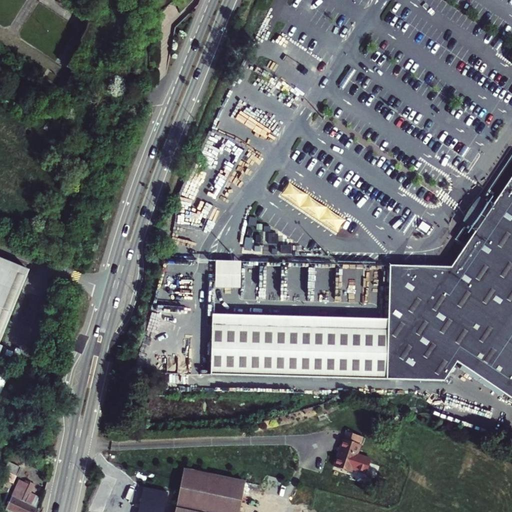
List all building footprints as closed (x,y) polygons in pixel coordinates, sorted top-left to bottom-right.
[(388,11),(382,20),(388,24),(394,14),(388,11)] [(494,35),(488,44),(493,47),(499,39),(494,35)] [(344,77),(338,86),(343,89),(349,81),(344,77)] [(476,119),(470,128),(476,132),(482,123),(476,119)] [(511,151),(505,162),(480,199),(478,197),(469,207),(463,216),(458,226),(461,228),(452,241),(462,248),(448,269),(441,268),(411,267),(411,265),(390,264),(390,267),(387,267),(386,319),(208,313),(207,374),(443,381),(455,363),(511,400),(511,151)] [(412,213),(400,231),(406,235),(417,217),(412,213)] [(0,341),(29,271),(0,258),(0,341)] [(240,290),(241,263),(215,263),(215,290),(240,290)] [(364,437),(346,431),(344,439),(343,439),(334,465),(352,471),(364,437)] [(21,467),(8,461),(4,470),(16,476),(21,467)] [(237,511),(244,479),(182,467),(174,511),(237,511)] [(23,486),(18,484),(6,509),(11,511),(37,511),(39,508),(32,504),(36,495),(30,492),(34,484),(26,480),(23,486)]
